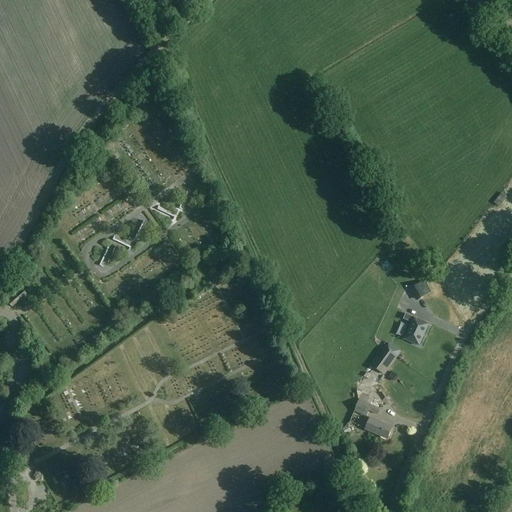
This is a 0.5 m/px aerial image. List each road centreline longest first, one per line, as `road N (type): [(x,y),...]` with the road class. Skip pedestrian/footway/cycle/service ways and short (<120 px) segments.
road 1 (residential): [(0,269),(79,137),(164,42)]
road 2 (unclassified): [(392,511),(460,344),(511,278)]
